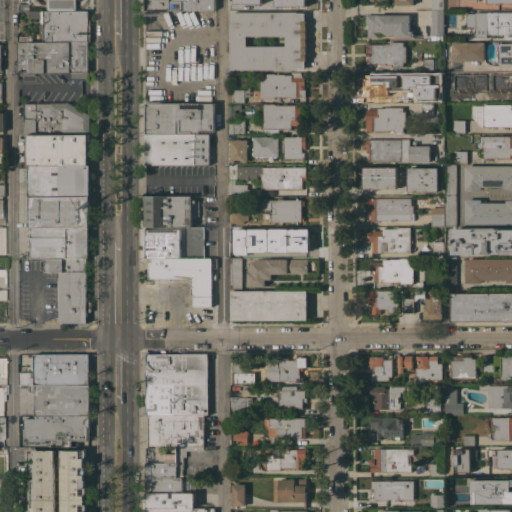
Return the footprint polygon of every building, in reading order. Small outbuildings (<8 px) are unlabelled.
[(76,0),(76,9),(47,9),(47,0),(76,0)] [(215,0),(215,10),(145,10),(145,0),(215,0)] [(444,0),(444,9),(443,9),(431,9),(431,0),(444,0)] [(443,9),(443,35),(439,35),(439,40),(431,40),(431,9),(443,9)] [(39,41),(39,11),(89,11),(89,19),(90,19),(90,41),(86,41),(39,41)] [(231,12),(297,12),(297,13),(305,13),(305,20),(306,20),(307,61),(305,61),(305,68),(298,68),(298,69),(231,69),(231,12)] [(486,12),(486,37),(465,37),(465,14),(474,14),(474,12),(486,12)] [(511,12),(511,34),(486,34),(486,12),(511,12)] [(395,38),(395,34),(384,34),(384,31),(377,31),(377,37),(367,37),(367,28),(366,28),(366,26),(366,15),(410,14),(410,31),(412,31),(412,33),(414,33),(414,37),(412,37),(412,38),(395,38)] [(35,73),(35,75),(19,75),(19,73),(18,73),(18,42),(39,41),(86,41),(86,72),(86,78),(71,78),(71,73),(71,72),(35,72),(35,73)] [(366,44),(385,44),(385,43),(391,43),(391,41),(403,41),(403,46),(406,46),(406,62),(404,62),(404,66),(390,66),(390,64),(386,64),(385,64),(385,65),(379,65),(379,64),(370,64),(370,63),(365,63),(365,56),(366,56),(366,44)] [(452,61),(452,42),(484,42),(484,61),(452,61)] [(498,43),(511,43),(511,65),(498,65),(498,43)] [(423,71),(423,58),(435,58),(435,69),(433,70),(423,71)] [(279,96),(279,98),(260,98),(260,77),(263,77),(263,73),(275,73),(275,74),(277,74),(277,72),(279,72),(279,74),(285,74),(292,74),(292,73),(293,73),(293,72),(297,72),(297,73),(301,73),(301,77),(304,77),(304,85),(305,85),(305,89),(306,89),(306,96),(279,96)] [(389,97),(368,97),(368,93),(370,93),(370,87),(367,87),(367,74),(373,74),(373,73),(375,73),(375,74),(389,74),(389,97)] [(475,74),(511,74),(511,96),(511,98),(509,98),(509,96),(508,96),(508,98),(502,98),(502,96),(501,96),(501,98),(497,98),(497,96),(496,96),(496,98),(492,98),(490,98),(490,96),(488,96),(488,98),(487,98),(487,96),(486,96),(486,98),(484,98),(484,96),(483,96),(483,98),(481,98),(481,96),(478,96),(478,98),(476,98),(476,96),(475,96),(475,74)] [(397,84),(397,76),(407,76),(407,84),(397,84)] [(416,84),(428,84),(428,80),(437,80),(437,89),(438,89),(438,99),(428,99),(428,102),(417,102),(416,84)] [(228,103),(228,89),(250,89),(250,97),(244,97),(244,103),(241,103),(228,103)] [(456,89),(456,102),(444,102),(444,89),(456,89)] [(27,134),(24,134),(24,130),(18,130),(18,105),(24,105),(24,103),(66,102),(67,101),(90,113),(90,134),(27,134)] [(433,102),(433,114),(422,115),(422,103),(433,102)] [(144,134),(144,103),(213,103),(213,131),(198,131),(198,134),(144,134)] [(241,109),(234,109),(235,115),(229,115),(228,103),(241,103),(241,109)] [(279,128),(279,133),(264,133),(264,128),(263,128),(263,103),(275,103),(275,104),(300,104),(300,115),(304,115),(304,125),(292,125),(292,128),(279,128)] [(511,104),(511,126),(483,126),(483,104),(511,104)] [(482,105),(472,105),(471,124),(482,124),(482,105)] [(403,107),(403,111),(406,111),(406,127),(403,127),(403,132),(390,132),(390,130),(366,131),(366,109),(378,109),(378,107),(385,107),(403,107)] [(229,120),(245,120),(245,133),(229,133),(229,120)] [(465,120),(465,132),(454,132),(453,120),(465,120)] [(27,134),(90,134),(90,141),(88,141),(88,165),(27,165),(27,134)] [(208,164),(145,164),(144,134),(198,134),(208,134),(208,164)] [(284,159),(283,136),(297,136),(297,135),(300,135),(300,136),(306,136),(306,148),(302,148),(302,152),(305,152),(305,158),(284,159)] [(278,136),(278,156),(277,156),(277,157),(274,157),(274,156),(272,156),(272,157),(255,157),(255,156),(253,156),(253,154),(252,154),(252,152),(253,152),(253,150),(252,150),(252,147),(253,147),(253,139),(252,140),(252,137),(253,137),(253,136),(278,136)] [(511,158),(483,158),(483,148),(476,148),(476,142),(475,142),(475,136),(479,136),(511,136),(511,158)] [(230,139),(237,139),(237,138),(241,138),(241,139),(247,139),(247,162),(241,162),(237,162),(230,162),(230,139)] [(367,139),(410,139),(410,145),(430,145),(430,162),(409,162),(409,161),(367,161),(367,146),(365,146),(365,142),(367,142),(367,139)] [(456,150),(467,150),(467,163),(456,163),(456,150)] [(444,195),(444,164),(456,164),(456,195),(444,195)] [(88,165),(89,165),(89,196),(29,196),(27,196),(27,165),(88,165)] [(229,181),(230,181),(229,165),(237,165),(237,166),(262,165),(262,166),(306,166),(306,176),(303,176),(303,189),(261,189),(261,195),(229,195),(229,181)] [(511,165),(511,189),(506,189),(506,188),(504,188),(504,187),(486,187),(486,189),(481,189),(481,190),(465,190),(465,165),(511,165)] [(396,167),(397,188),(363,188),(363,167),(396,167)] [(438,167),(438,191),(408,191),(408,167),(438,167)] [(444,195),(456,195),(457,225),(445,225),(445,207),(444,195)] [(30,227),(29,227),(29,196),(89,196),(89,227),(30,227)] [(145,226),(145,196),(192,196),(192,200),(195,200),(195,198),(199,198),(199,216),(192,220),(192,226),(145,226)] [(302,200),(304,200),(304,205),(302,205),(302,216),(304,216),(304,221),(298,221),(298,223),(297,223),(297,221),(283,221),(283,224),(279,224),(279,222),(271,222),(271,210),(260,210),(260,199),(264,199),(264,198),(266,198),(266,199),(279,199),(279,197),(283,197),(283,199),(297,199),(297,197),(298,197),(298,199),(302,199),(302,200)] [(370,220),(370,211),(367,211),(367,198),(411,197),(412,205),(413,205),(413,213),(414,213),(414,220),(394,220),(394,221),(392,221),(392,220),(370,220)] [(506,202),(506,199),(511,199),(511,223),(465,224),(465,199),(482,199),(482,202),(506,202)] [(445,207),(445,225),(430,226),(430,213),(431,213),(431,207),(445,207)] [(231,211),(248,212),(248,220),(244,220),(244,223),(231,223),(231,211)] [(411,240),(412,240),(412,242),(410,242),(411,248),(412,248),(412,250),(411,250),(411,252),(373,253),(372,251),(371,251),(371,241),(370,241),(370,230),(371,230),(371,228),(375,228),(375,230),(382,230),(382,228),(393,228),(393,226),(398,226),(398,227),(411,227),(411,240)] [(45,258),(30,258),(30,227),(89,227),(89,258),(87,258),(45,258)] [(243,227),(243,240),(231,240),(231,227),(243,227)] [(511,227),(511,254),(452,254),(452,228),(511,227)] [(145,258),(146,229),(180,229),(180,258),(150,258),(145,258)] [(301,230),(301,241),(304,241),(304,251),(293,251),(293,254),(277,254),(277,256),(264,256),(264,230),(301,230)] [(444,241),(444,256),(431,256),(431,251),(433,251),(433,241),(444,241)] [(457,287),(445,287),(445,257),(457,257),(457,287)] [(87,323),(59,323),(59,272),(45,272),(45,258),(87,258),(87,323)] [(212,258),(212,273),(215,273),(215,279),(212,279),(212,306),(193,306),(193,295),(191,295),(191,278),(149,278),(149,262),(150,262),(150,258),(180,258),(212,258)] [(230,258),(242,258),(242,288),(230,288),(230,258)] [(308,273),(272,273),(272,279),(266,279),(266,286),(247,286),(247,271),(248,271),(248,265),(250,265),(250,261),(256,261),(256,258),(308,258),(308,273)] [(374,282),(374,273),(371,274),(371,270),(370,270),(370,262),(382,262),(382,259),(390,259),(400,258),(399,258),(413,258),(414,283),(400,283),(400,281),(374,282)] [(511,258),(511,282),(506,282),(506,279),(482,280),(482,283),(466,283),(466,258),(511,258)] [(424,319),(424,306),(426,306),(426,301),(424,301),(414,301),(414,313),(402,313),(402,298),(412,298),(412,289),(425,289),(425,298),(431,298),(431,296),(434,296),(434,291),(442,291),(442,313),(442,319),(424,319)] [(307,290),(307,319),(231,320),(231,290),(307,290)] [(394,290),(394,302),(398,302),(398,312),(388,312),(388,308),(381,308),(381,314),(372,313),(372,303),(370,303),(369,303),(368,301),(367,300),(367,290),(394,290)] [(451,293),(511,292),(511,321),(451,321),(451,293)] [(148,415),(143,415),(142,351),(146,351),(146,354),(208,354),(208,415),(204,415),(148,415)] [(28,385),(19,385),(19,372),(31,372),(31,377),(33,377),(33,354),(89,354),(89,385),(28,385)] [(442,379),(415,379),(415,368),(419,368),(419,363),(418,363),(418,360),(413,360),(413,370),(404,370),(404,372),(398,372),(398,355),(438,355),(438,363),(442,363),(442,379)] [(511,380),(500,380),(500,378),(495,378),(495,373),(482,373),(482,363),(494,363),(494,356),(509,356),(509,355),(511,355),(511,380)] [(299,357),(299,356),(301,356),(301,357),(306,357),(306,367),(299,367),(299,380),(267,380),(267,362),(278,362),(278,356),(287,356),(287,359),(294,359),(294,357),(299,357)] [(392,376),(389,376),(389,380),(372,380),(372,373),(375,373),(375,368),(370,368),(370,357),(376,356),(378,356),(383,356),(383,359),(388,359),(388,357),(392,357),(392,376)] [(476,377),(452,378),(452,369),(451,369),(451,356),(472,356),(472,358),(476,358),(476,377)] [(232,359),(246,359),(247,372),(254,372),(254,383),(232,383),(232,359)] [(488,390),(479,390),(479,384),(489,384),(489,385),(508,385),(511,385),(511,414),(511,407),(488,408),(488,390)] [(89,416),(34,416),(34,391),(29,391),(28,385),(89,385),(89,416)] [(405,386),(405,392),(400,392),(400,396),(398,396),(398,402),(400,402),(400,409),(374,409),(374,403),(373,403),(373,402),(369,402),(369,396),(370,396),(370,386),(385,386),(385,388),(389,388),(389,386),(405,386)] [(303,408),(295,408),(295,405),(273,405),(273,397),(279,397),(279,390),(291,389),(291,394),(294,394),(294,390),(306,390),(307,401),(303,401),(303,408)] [(446,414),(446,402),(445,395),(446,395),(448,395),(448,389),(457,389),(457,402),(463,402),(463,413),(446,414)] [(252,397),(252,414),(230,414),(230,396),(238,396),(238,397),(252,397)] [(446,414),(427,414),(427,398),(441,398),(441,402),(446,402),(446,414)] [(204,446),(176,446),(149,446),(148,415),(204,415),(204,446)] [(90,440),(71,440),(71,446),(48,446),(48,440),(46,440),(46,442),(24,442),(24,418),(34,418),(34,416),(89,416),(90,440)] [(276,436),(269,436),(268,418),(305,417),(306,437),(293,438),(293,435),(285,436),(276,436)] [(385,436),(385,438),(382,438),(382,439),(378,439),(378,438),(374,438),(374,426),(371,426),(370,417),(402,417),(403,423),(403,436),(385,436)] [(511,417),(511,439),(494,440),(494,426),(492,426),(492,417),(511,417)] [(232,431),(233,445),(246,445),(246,430),(232,431)] [(439,431),(439,445),(411,445),(411,434),(421,433),(421,431),(439,431)] [(474,435),(474,445),(463,445),(463,435),(474,435)] [(146,462),(147,462),(146,447),(156,447),(156,450),(166,450),(166,462),(176,462),(176,446),(204,446),(204,450),(187,451),(187,457),(184,457),(184,477),(146,477),(146,462)] [(305,448),(305,461),(303,461),(303,468),(301,468),(301,470),(297,470),(297,468),(280,468),(280,469),(266,470),(266,455),(271,454),(271,447),(280,447),(280,457),(284,457),(284,453),(285,453),(285,449),(297,449),(305,448)] [(371,472),(371,464),(370,464),(370,459),(375,459),(374,448),(380,448),(380,447),(381,447),(381,448),(414,448),(414,454),(412,454),(412,455),(408,455),(408,463),(412,463),(412,471),(371,472)] [(26,511),(26,510),(28,510),(28,503),(30,503),(30,500),(28,500),(28,491),(30,491),(30,484),(28,484),(28,475),(28,473),(26,473),(26,462),(28,462),(28,459),(26,459),(26,448),(37,448),(37,450),(55,450),(55,511),(61,511),(61,450),(74,450),(74,448),(86,448),(86,511),(26,511)] [(470,472),(455,472),(455,465),(454,465),(454,454),(455,454),(454,449),(470,448),(470,472)] [(511,470),(510,470),(510,468),(497,468),(497,449),(511,449),(511,470)] [(246,474),(237,474),(237,461),(246,461),(246,474)] [(429,463),(446,463),(446,476),(429,476),(429,463)] [(146,493),(146,477),(184,477),(196,477),(196,492),(195,492),(146,493)] [(279,479),(290,479),(290,478),(304,478),(304,477),(306,477),(306,507),(304,507),(304,501),(279,501),(279,479)] [(374,499),(374,492),(371,492),(371,480),(388,480),(388,479),(395,479),(398,479),(402,479),(402,489),(402,499),(374,499)] [(508,479),(508,491),(511,491),(511,503),(470,503),(470,479),(508,479)] [(232,484),(245,484),(245,493),(247,493),(247,499),(245,499),(245,505),(238,505),(238,507),(230,508),(230,492),(232,492),(232,484)] [(195,508),(146,508),(146,493),(195,492),(195,502),(197,502),(197,506),(195,506),(195,508)] [(422,495),(434,495),(434,496),(438,496),(438,506),(434,506),(434,507),(422,507),(422,495)]
